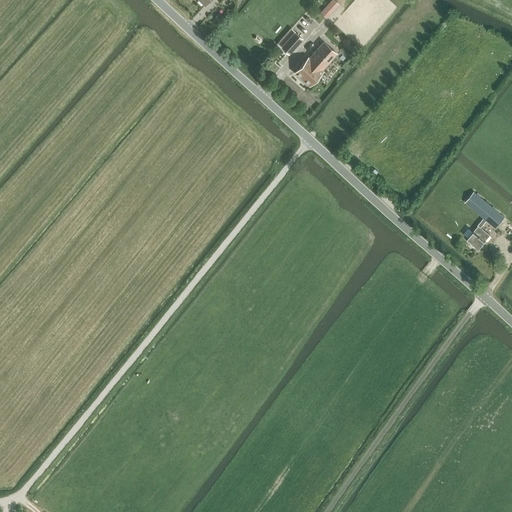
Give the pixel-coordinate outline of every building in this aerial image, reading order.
[(338,2),(334,0),(330,0),(324,7),(329,12),(338,2)] [(291,29),(278,43),(289,53),(302,39),(291,29)] [(309,58),(308,57),(295,72),(309,86),(323,70),(322,70),(337,53),(324,41),(309,58)] [(475,191),(466,203),(497,228),(506,216),(475,191)] [(479,225),(468,238),(479,248),(491,235),(479,225)]
